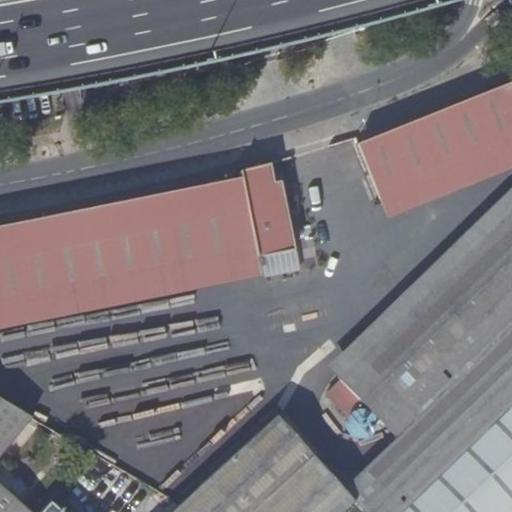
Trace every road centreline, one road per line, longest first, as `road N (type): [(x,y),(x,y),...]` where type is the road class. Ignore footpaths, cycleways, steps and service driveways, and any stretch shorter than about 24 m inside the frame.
road 1 (residential): [(0,185),(164,155),(362,96),(425,71),(508,0)]
road 2 (motorway): [(0,42),(223,0)]
